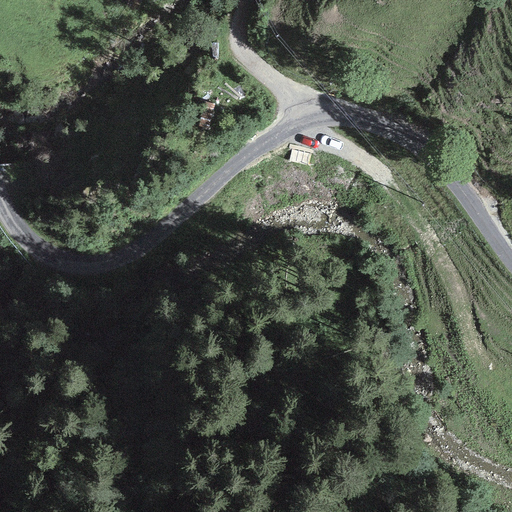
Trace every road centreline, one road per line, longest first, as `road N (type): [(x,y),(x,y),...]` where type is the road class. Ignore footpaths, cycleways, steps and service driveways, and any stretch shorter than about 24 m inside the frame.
road 1 (track): [(0,195),(22,237),(46,258),(64,265),(111,260),(157,233),(271,137),(341,115),(383,126),(436,160),(511,261)]
road 2 (track): [(245,0),(238,30),(246,50),(306,120)]
